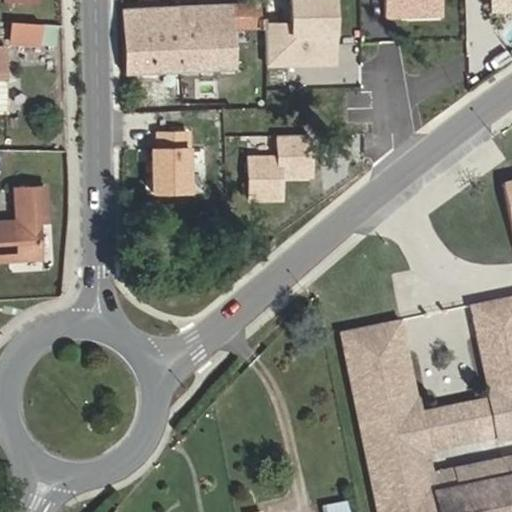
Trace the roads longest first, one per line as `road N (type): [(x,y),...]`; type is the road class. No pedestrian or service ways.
road 1 (tertiary): [(91,0),(91,272),(82,333)]
road 2 (secondary): [(147,379),(404,185)]
road 3 (secondary): [(52,472),(76,477),(121,464),(149,426),(147,379)]
road 4 (residential): [(404,185),(387,50)]
road 5 (secondary): [(404,185),(511,102)]
